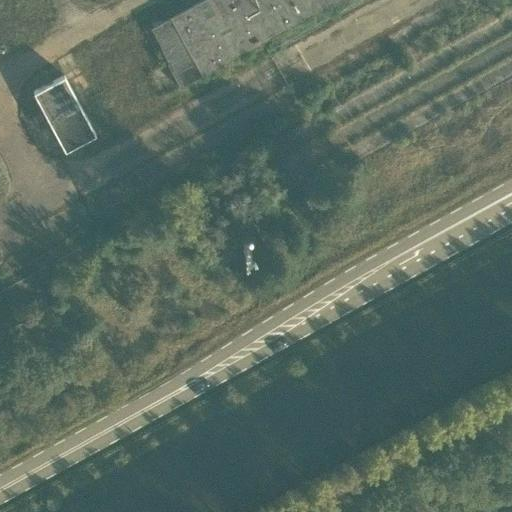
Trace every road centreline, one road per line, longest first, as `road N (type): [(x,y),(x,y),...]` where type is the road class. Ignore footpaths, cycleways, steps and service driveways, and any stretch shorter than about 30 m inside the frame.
road 1 (secondary): [(0,487),(511,196)]
road 2 (track): [(294,511),(511,394)]
